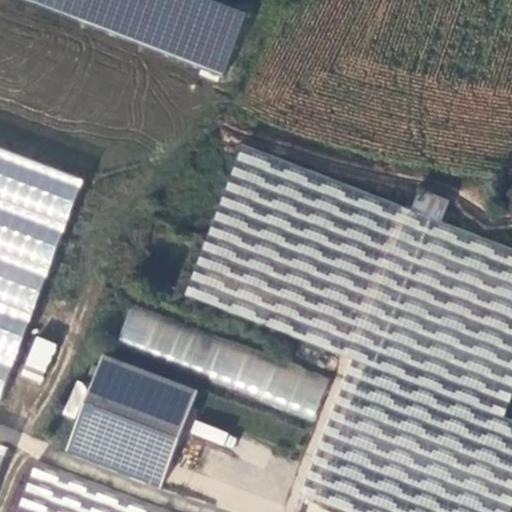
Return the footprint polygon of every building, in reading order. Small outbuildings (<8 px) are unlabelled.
[(0,399),(3,400),(82,169),(0,140),(0,399)] [(447,208),(417,197),(409,216),(439,228),(447,208)] [(131,303),(116,341),(313,417),(328,380),(131,303)] [(35,336),(20,376),(42,384),(57,343),(35,336)] [(97,365),(63,458),(158,494),(192,401),(97,365)] [(224,440),(225,412),(195,411),(194,439),(224,440)] [(179,511),(30,463),(13,511),(179,511)]
